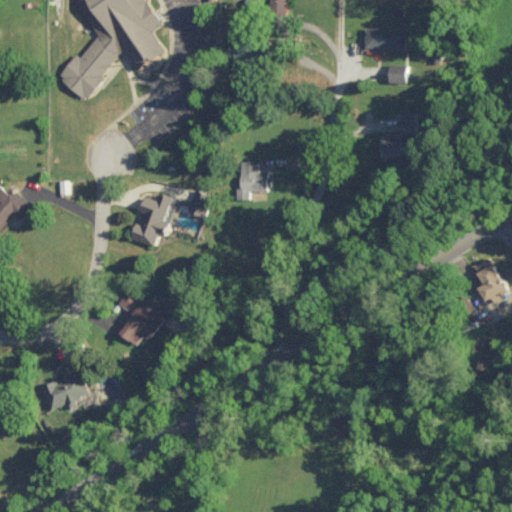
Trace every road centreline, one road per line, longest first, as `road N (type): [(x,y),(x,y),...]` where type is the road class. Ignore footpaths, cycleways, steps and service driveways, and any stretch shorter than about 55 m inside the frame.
road 1 (tertiary): [(41,511),(511,209)]
road 2 (residential): [(281,355),(291,264),(333,125),(340,0)]
road 3 (residential): [(0,334),(29,335),(89,302),(109,154)]
